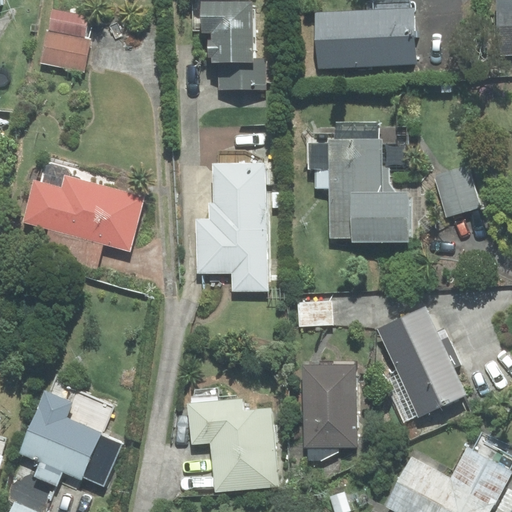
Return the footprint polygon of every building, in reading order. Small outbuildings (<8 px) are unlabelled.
[(9,0),(0,0),(0,9),(9,9),(9,0)] [(238,83),(271,85),(275,0),(197,0),(195,34),(221,36),(220,55),(240,57),(238,83)] [(511,0),(495,0),(496,55),(511,55),(511,0)] [(43,66),(92,78),(108,15),(59,3),(43,66)] [(324,64),(430,59),(428,4),(322,9),(324,64)] [(394,191),(396,132),(332,131),(329,243),(427,245),(429,192),(394,191)] [(238,292),(285,292),(286,157),(221,156),(221,216),(204,216),(204,273),(238,274),(238,292)] [(479,161),(437,173),(452,220),(493,208),(479,161)] [(140,257),(159,193),(73,167),(68,183),(40,174),(25,223),(140,257)] [(342,297),(302,297),(302,325),(342,325),(342,297)] [(475,395),(438,307),(384,329),(403,374),(391,379),(409,422),(475,395)] [(311,447),(365,448),(367,364),(313,363),(311,447)] [(70,472),(109,487),(128,439),(72,417),(78,403),(55,394),(29,458),(46,464),(39,481),(63,490),(70,472)] [(222,494),(293,487),(284,404),(260,406),(258,394),(191,401),(195,448),(217,446),(222,494)] [(396,507),(405,511),(505,511),(511,500),(511,461),(479,445),(462,478),(422,457),(396,507)] [(0,507),(17,454),(0,448),(0,507)] [(39,511),(19,502),(13,511),(39,511)]
